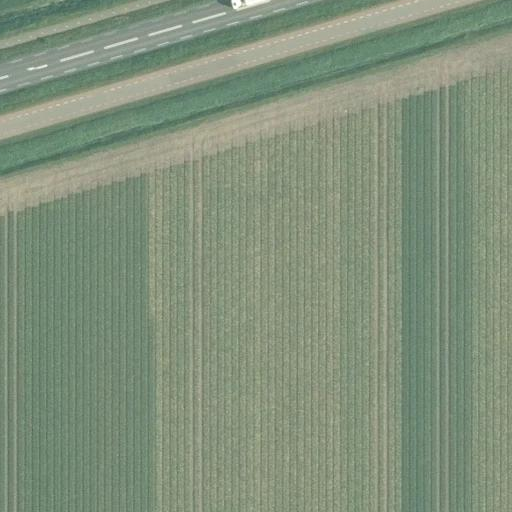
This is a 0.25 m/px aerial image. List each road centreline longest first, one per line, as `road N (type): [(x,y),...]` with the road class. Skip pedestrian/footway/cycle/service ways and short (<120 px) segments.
road 1 (unclassified): [(0,130),(446,0)]
road 2 (primary): [(272,0),(0,78)]
